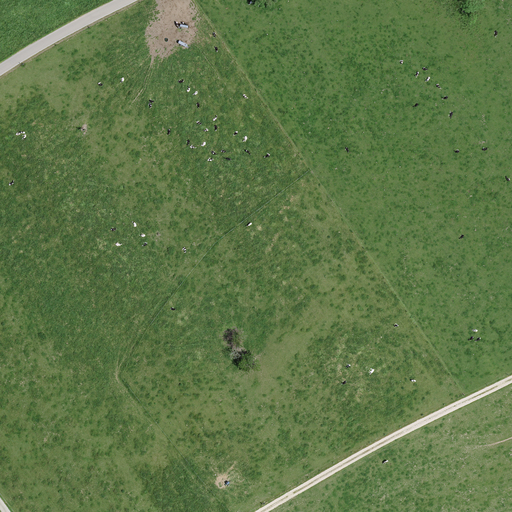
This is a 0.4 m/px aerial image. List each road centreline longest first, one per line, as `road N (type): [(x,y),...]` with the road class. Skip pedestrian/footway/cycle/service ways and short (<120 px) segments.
road 1 (track): [(265,511),(511,379)]
road 2 (unclassified): [(126,0),(0,69)]
